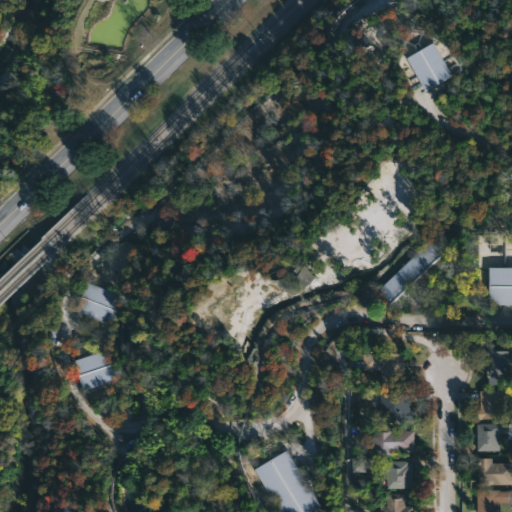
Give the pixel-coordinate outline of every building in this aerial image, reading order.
[(447,78),(424,91),(406,58),(434,42),(452,75),(447,78)] [(421,281),(414,289),(409,284),(390,302),(376,289),(430,237),(443,251),(417,277),(421,281)] [(108,262),(128,272),(140,249),(120,239),(108,262)] [(297,271),(282,282),(293,296),(316,278),(304,263),(296,269),(297,271)] [(511,305),(488,305),(488,267),(511,267),(511,305)] [(108,327),(73,313),(85,283),(120,297),(108,327)] [(87,389),(83,390),(72,361),(106,348),(117,377),(87,389)] [(493,383),(483,383),(484,349),(507,349),(507,369),(493,369),(493,383)] [(397,351),(398,370),(396,370),(396,378),(374,379),(374,368),(357,368),(356,351),(397,351)] [(496,408),(496,409),(499,409),(499,417),(476,418),(475,407),(477,407),(477,389),(495,389),(496,408)] [(409,409),(409,417),(403,417),(403,419),(378,419),(379,393),(404,394),(404,409),(409,409)] [(511,438),(504,438),(504,432),(496,432),(496,449),(474,449),(473,422),(511,422),(511,438)] [(410,453),(363,454),(363,426),(410,426),(410,453)] [(285,449),(319,507),(310,511),(279,511),(254,469),(271,458),(269,454),(275,451),(277,454),(285,449)] [(489,457),(489,461),(511,461),(511,484),(474,484),(474,457),(489,457)] [(408,487),(382,487),(382,460),(408,460),(408,487)] [(353,472),(366,472),(366,461),(353,461),(353,472)] [(497,489),(511,489),(511,504),(505,504),(505,501),(494,501),(494,511),(474,511),(474,489),(497,489)] [(410,506),(410,511),(379,511),(379,505),(384,505),(384,492),(402,492),(402,506),(410,506)]
